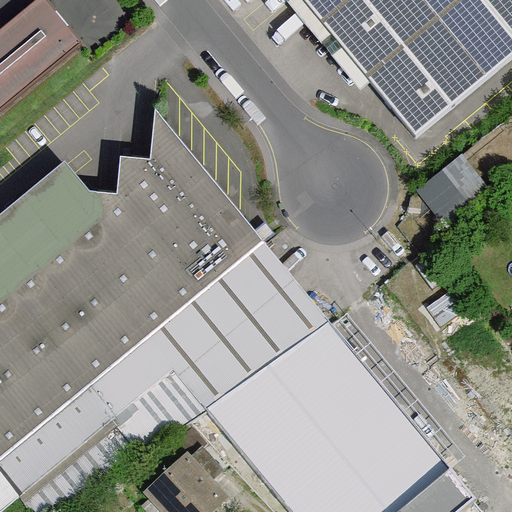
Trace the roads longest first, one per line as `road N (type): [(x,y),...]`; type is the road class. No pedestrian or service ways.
road 1 (residential): [(186,0),(336,185)]
road 2 (residential): [(410,275),(511,390)]
